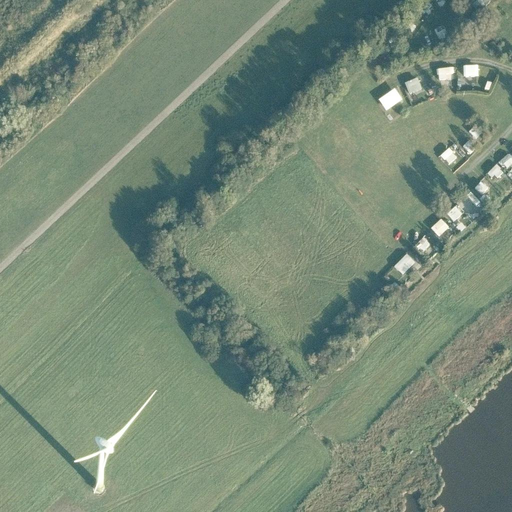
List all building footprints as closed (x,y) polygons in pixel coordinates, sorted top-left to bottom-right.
[(484,9),(492,1),(491,0),(476,0),(477,0),(472,5),(477,10),(481,6),(484,9)] [(406,27),(410,32),(418,25),(414,20),(406,27)] [(435,30),(441,40),(450,35),(444,25),(435,30)] [(406,41),(399,34),(387,44),(393,52),(406,41)] [(475,78),(475,67),(466,67),(466,78),(475,78)] [(438,81),(443,80),(443,88),(454,87),(453,69),(437,70),(438,81)] [(405,83),(409,96),(423,92),(419,79),(405,83)] [(471,141),(464,147),(470,153),(477,148),(471,141)] [(460,168),(469,160),(460,151),(451,159),(460,168)] [(511,157),(509,155),(501,162),(508,170),(511,166),(511,157)] [(496,183),(505,173),(497,165),(488,175),(496,183)] [(489,200),(484,197),(492,186),(482,178),(461,205),(469,211),(476,202),(484,207),(489,200)] [(447,216),(455,224),(464,216),(456,208),(447,216)] [(440,239),(450,229),(442,220),(431,230),(440,239)] [(424,253),(432,244),(425,238),(417,246),(424,253)] [(403,277),(416,264),(408,255),(395,268),(403,277)] [(331,324),(338,316),(334,312),(327,321),(331,324)]
